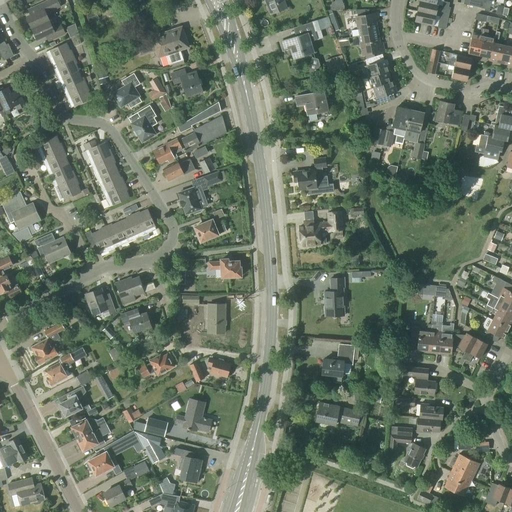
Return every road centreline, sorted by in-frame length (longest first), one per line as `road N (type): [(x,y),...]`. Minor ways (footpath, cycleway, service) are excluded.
road 1 (secondary): [(231,511),(257,427),(271,326),(249,105)]
road 2 (residential): [(92,271),(154,258),(164,252),(170,226),(109,129),(62,118),(33,58)]
road 3 (residential): [(511,88),(487,83),(466,93),(424,82),(399,44),(398,0)]
road 4 (residential): [(77,511),(4,366)]
road 5 (residential): [(92,271),(31,168)]
